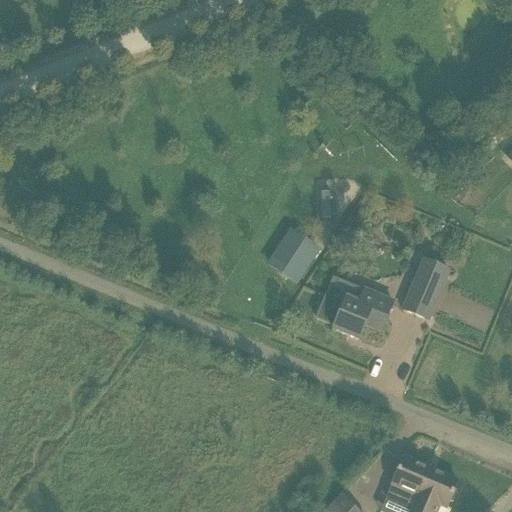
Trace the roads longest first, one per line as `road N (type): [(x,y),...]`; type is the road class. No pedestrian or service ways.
road 1 (unclassified): [(511,454),(0,243)]
road 2 (tertiary): [(0,103),(251,0)]
